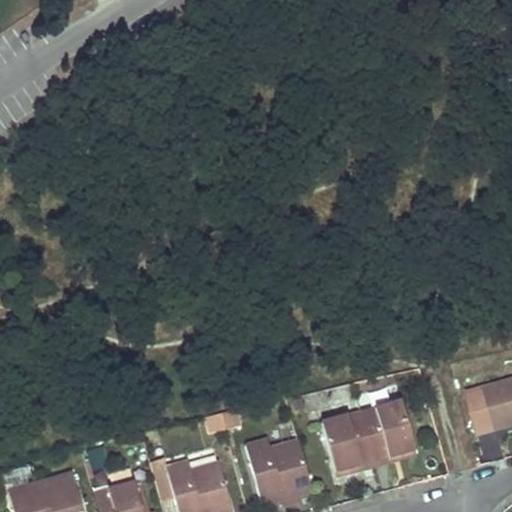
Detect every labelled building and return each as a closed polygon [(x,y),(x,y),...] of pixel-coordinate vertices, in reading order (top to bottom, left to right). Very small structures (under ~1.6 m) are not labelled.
[(511,427),(511,381),(464,394),(476,437),(511,427)] [(398,403),(361,413),(375,465),(395,459),(397,464),(415,460),(398,403)] [(237,411),(220,415),(225,431),(242,426),(237,411)] [(361,413),(321,424),(334,480),(351,476),(350,472),(375,465),(361,413)] [(209,435),(225,431),(220,415),(205,419),(209,435)] [(266,446),(248,452),(263,508),(313,495),(299,446),(268,454),(266,446)] [(182,463),(165,468),(177,511),(229,511),(216,467),(186,475),(182,463)] [(81,511),(72,475),(7,491),(12,511),(81,511)] [(144,511),(136,485),(93,495),(97,511),(144,511)]
